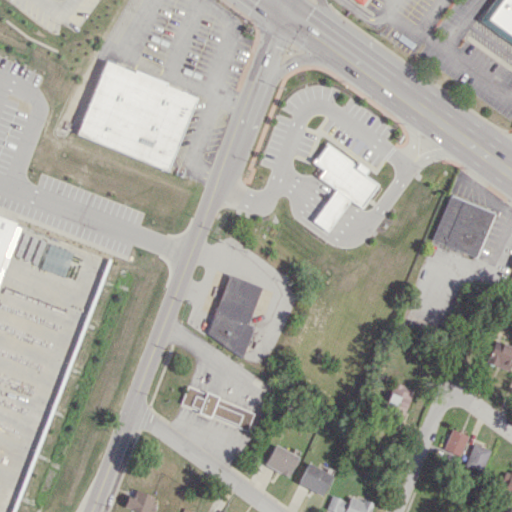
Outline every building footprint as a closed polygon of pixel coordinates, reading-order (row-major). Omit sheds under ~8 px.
[(511,0),(496,0),(483,19),(511,39),(511,0)] [(76,133),(167,170),(197,98),(106,60),(76,133)] [(312,222),(327,231),(348,198),(361,206),(376,183),(361,173),(365,168),(324,142),(311,162),(321,169),(316,177),(333,188),(312,222)] [(450,194),(431,238),(475,257),(493,213),(450,194)] [(0,265),(0,221),(15,227),(0,265)] [(205,340),(244,352),(252,325),(248,324),(260,285),(225,274),(205,340)] [(511,371),(511,347),(493,340),(484,361),(511,371)] [(412,390),(393,382),(383,406),(401,414),(412,390)] [(253,411),(185,386),(178,404),(246,429),(253,411)] [(441,448),(458,455),(466,435),(450,428),(441,448)] [(463,465),(480,471),(488,449),(471,442),(463,465)] [(288,476),(297,455),(271,444),(262,465),(288,476)] [(297,484),(322,494),(330,473),(305,463),(297,484)] [(511,471),(505,468),(497,490),(511,495),(511,471)] [(146,511),(152,496),(134,489),(132,496),(126,495),(122,507),(137,511),(146,511)] [(325,511),(326,511),(368,511),(371,502),(348,495),(346,501),(330,495),(325,511)]
